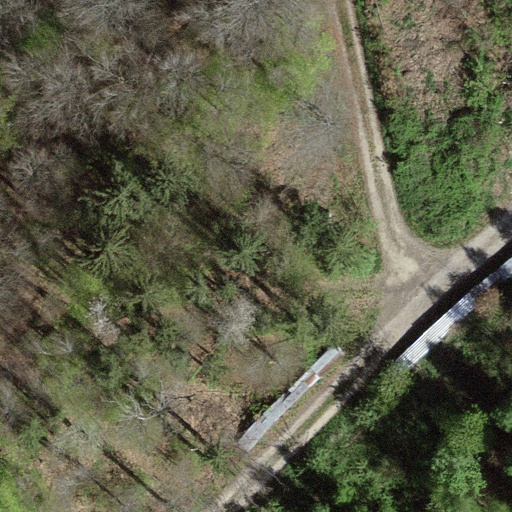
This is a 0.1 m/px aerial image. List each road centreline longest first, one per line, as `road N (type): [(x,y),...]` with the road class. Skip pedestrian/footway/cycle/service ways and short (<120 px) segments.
road 1 (track): [(267,511),(406,314),(511,225)]
road 2 (track): [(406,314),(334,0)]
